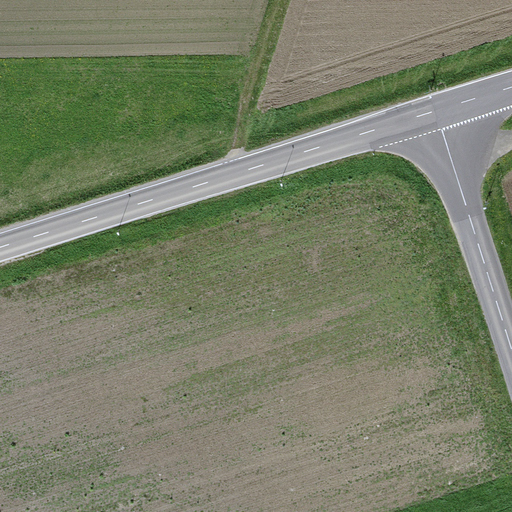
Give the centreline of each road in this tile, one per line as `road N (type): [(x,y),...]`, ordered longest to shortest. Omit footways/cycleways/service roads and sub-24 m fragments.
road 1 (secondary): [(0,246),(436,110)]
road 2 (tertiary): [(436,110),(511,345)]
